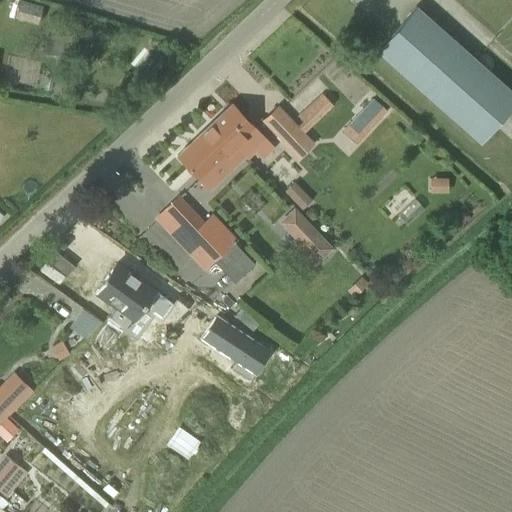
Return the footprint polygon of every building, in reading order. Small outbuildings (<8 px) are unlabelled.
[(18,0),(14,18),(37,24),(42,5),(21,0),(18,0)] [(511,106),(511,91),(415,5),(375,50),(480,143),(511,106)] [(355,142),(385,109),(372,97),(342,130),(355,142)] [(276,106),(262,119),(299,156),(312,143),(302,133),(331,105),(326,99),(297,127),(292,122),(276,106)] [(242,154),(242,153),(247,158),(255,149),(263,158),(273,148),(263,138),(231,103),(211,122),(242,154)] [(211,122),(177,155),(199,179),(209,170),(216,178),(242,154),(211,122)] [(429,192),(447,192),(447,177),(429,178),(429,192)] [(294,180),(284,189),(302,208),(312,199),(294,180)] [(164,210),(213,261),(234,282),(254,263),(233,242),(236,239),(212,214),(203,223),(178,196),(164,210)] [(295,238),(291,242),(314,265),(332,247),(310,224),(295,238)] [(116,265),(94,294),(112,308),(104,320),(122,333),(142,307),(159,320),(170,305),(116,265)] [(84,337),(100,318),(82,304),(67,324),(84,337)] [(242,334),(227,357),(264,382),(279,359),(242,334)] [(6,378),(0,384),(0,422),(9,413),(7,411),(19,399),(21,402),(33,390),(14,371),(6,378)] [(6,453),(0,460),(0,491),(3,494),(24,468),(6,453)] [(139,505),(146,511),(167,511),(174,504),(155,487),(139,505)]
